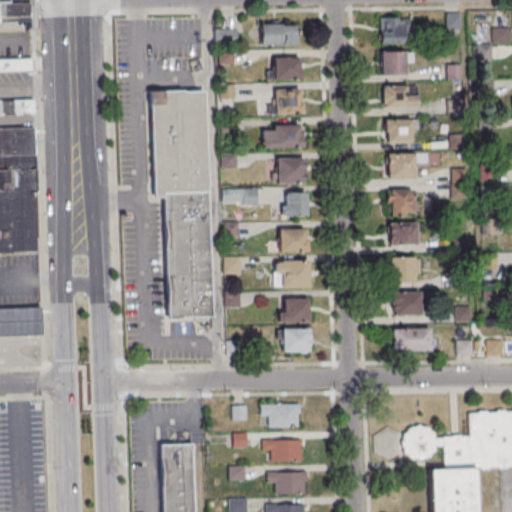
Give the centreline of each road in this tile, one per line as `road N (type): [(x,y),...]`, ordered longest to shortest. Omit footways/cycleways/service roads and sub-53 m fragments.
road 1 (residential): [(352,511),(333,0)]
road 2 (tertiary): [(78,202),(63,256),(69,511)]
road 3 (residential): [(100,382),(347,377)]
road 4 (tertiary): [(100,382),(95,255),(78,202)]
road 5 (residential): [(347,377),(511,375)]
road 6 (tertiary): [(103,511),(100,382)]
road 7 (tertiary): [(75,137),(71,15)]
